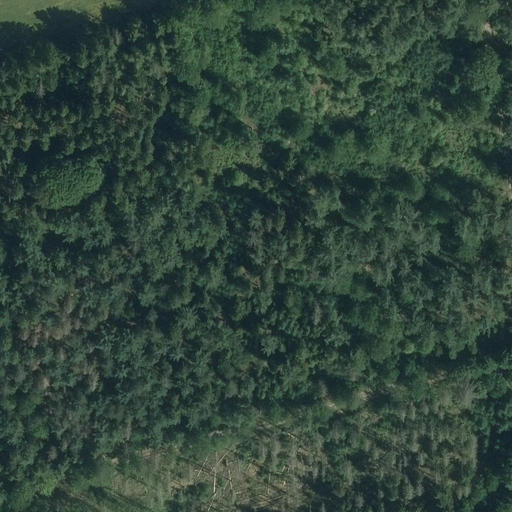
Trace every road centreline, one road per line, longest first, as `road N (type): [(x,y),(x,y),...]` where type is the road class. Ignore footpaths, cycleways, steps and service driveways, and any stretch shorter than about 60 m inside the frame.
road 1 (track): [(511,356),(0,493)]
road 2 (track): [(511,189),(484,0)]
